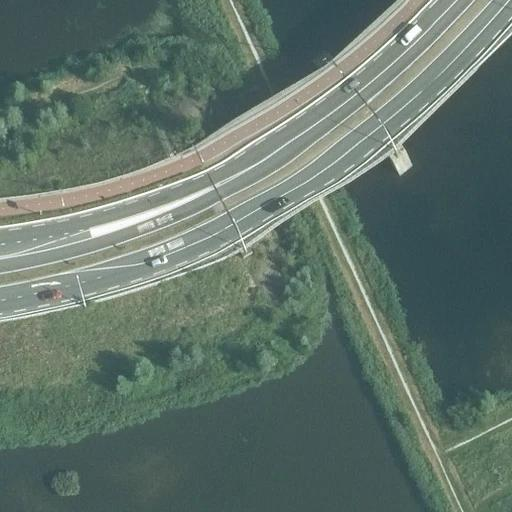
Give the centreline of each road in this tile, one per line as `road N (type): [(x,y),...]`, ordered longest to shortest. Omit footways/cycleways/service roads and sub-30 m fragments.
road 1 (secondary): [(0,303),(123,272),(295,190),(385,129),(452,69),(511,0)]
road 2 (secondary): [(458,0),(380,80),(313,132),(212,190),(0,245)]
